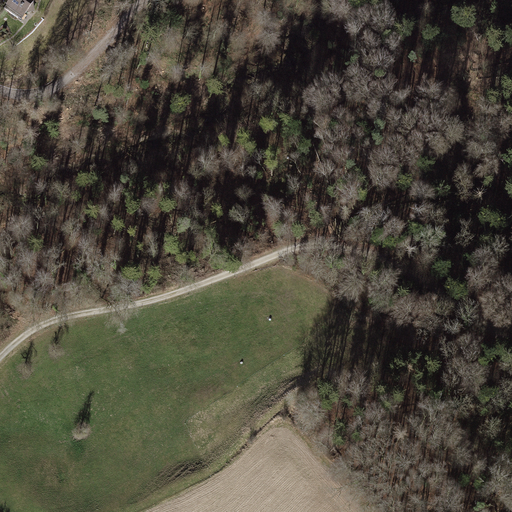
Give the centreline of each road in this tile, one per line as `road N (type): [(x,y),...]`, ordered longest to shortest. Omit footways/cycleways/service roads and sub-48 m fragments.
road 1 (track): [(0,358),(45,323),(148,301),(316,241),(379,257),(511,344)]
road 2 (track): [(316,241),(465,118),(511,123)]
road 3 (track): [(0,90),(50,90),(139,0)]
